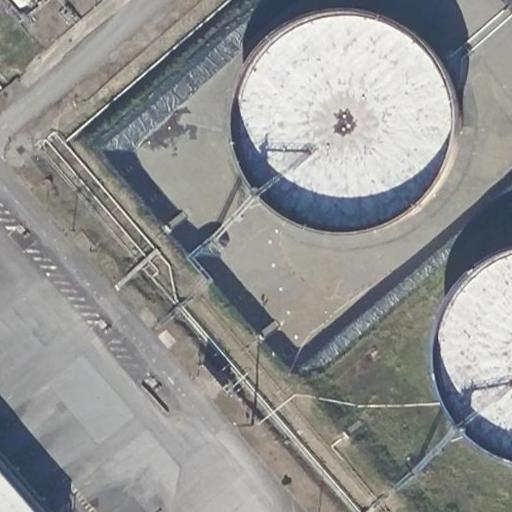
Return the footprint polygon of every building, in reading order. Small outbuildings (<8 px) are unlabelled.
[(37,0),(12,0),(25,12),(37,0)] [(451,76),(437,53),(419,35),(396,21),(372,13),(346,10),(320,14),(296,23),(274,38),(256,57),(243,79),(236,104),(234,130),(238,156),(248,180),(263,201),(284,219),(308,231),(334,238),(361,238),(387,232),(411,220),(432,202),(448,180),(458,155),(462,129),(460,102),(451,76)] [(511,252),(509,253),(485,267),(465,285),(450,308),(441,334),(438,361),(442,388),(453,414),(469,436),(490,453),(511,464),(511,252)] [(154,324),(143,311),(135,318),(146,330),(154,324)] [(174,348),(163,336),(156,342),(166,354),(174,348)] [(42,511),(0,462),(0,511),(42,511)]
